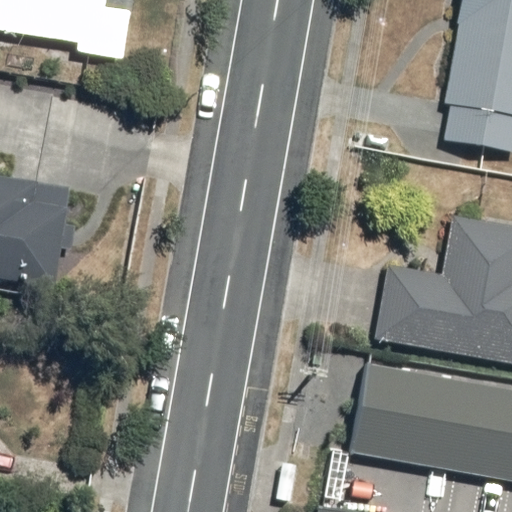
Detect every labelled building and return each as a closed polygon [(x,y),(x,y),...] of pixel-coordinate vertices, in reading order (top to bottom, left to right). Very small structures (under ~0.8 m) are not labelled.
[(0,0),(0,30),(16,31),(16,40),(86,41),(85,57),(139,58),(139,0),(0,0)] [(511,152),(511,0),(469,0),(447,141),(511,152)] [(0,149),(42,156),(52,89),(0,80),(0,149)] [(0,276),(62,288),(68,250),(76,252),(80,225),(73,224),(79,188),(0,173),(0,276)] [(448,278),(398,268),(384,341),(511,364),(511,230),(459,220),(448,278)] [(511,386),(370,361),(353,456),(511,483),(511,386)] [(384,511),(328,503),(326,511),(384,511)]
